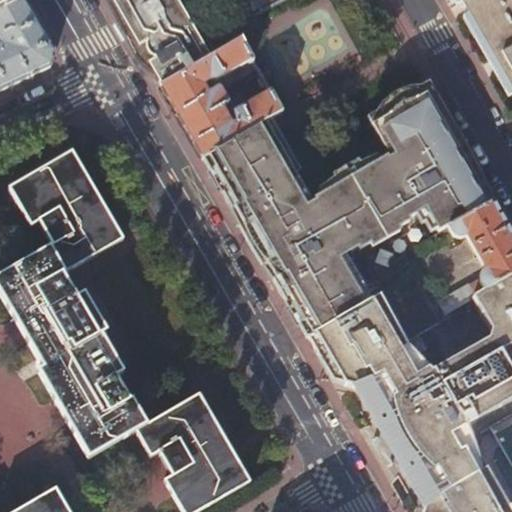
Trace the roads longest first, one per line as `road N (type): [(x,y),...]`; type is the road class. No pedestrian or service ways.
road 1 (secondary): [(336,482),(102,77)]
road 2 (unknown): [(174,203),(436,47)]
road 3 (residential): [(409,0),(511,179)]
